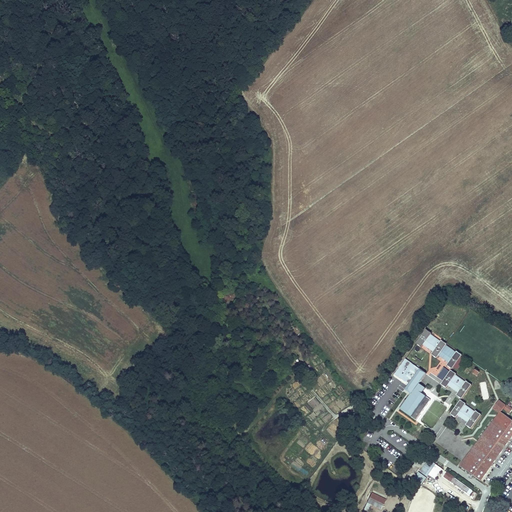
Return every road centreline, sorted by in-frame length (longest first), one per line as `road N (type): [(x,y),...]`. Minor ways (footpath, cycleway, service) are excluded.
road 1 (track): [(360,403),(258,265),(272,159),(244,104),(245,88),(315,0)]
road 2 (track): [(176,237),(145,244),(101,240),(90,230),(84,158),(36,74),(52,42)]
road 3 (track): [(92,0),(178,181),(184,247),(198,270)]
road 4 (track): [(166,153),(181,142),(210,155),(229,144),(227,116),(195,78),(239,47),(242,14),(233,0)]
